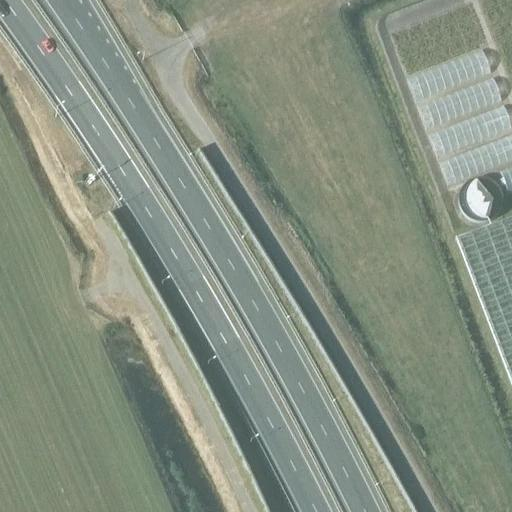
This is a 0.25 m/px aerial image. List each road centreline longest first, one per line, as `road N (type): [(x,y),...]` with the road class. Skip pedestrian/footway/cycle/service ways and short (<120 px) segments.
road 1 (trunk): [(1,0),(164,242),(314,511)]
road 2 (trunk): [(365,511),(261,312),(66,0)]
